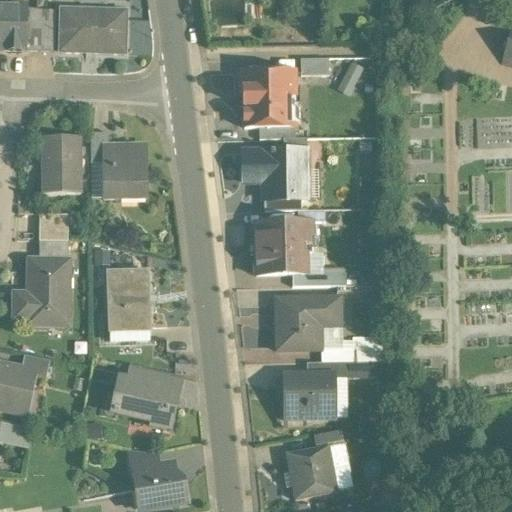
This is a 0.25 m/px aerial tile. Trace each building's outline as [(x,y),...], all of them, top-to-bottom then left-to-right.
[(27,12),(0,10),(0,54),(26,55),(27,25),(27,12)] [(124,17),(60,15),(58,57),(123,59),(124,17)] [(54,26),(27,25),(26,55),(53,56),(54,26)] [(327,63),(299,63),(300,80),(328,79),(327,63)] [(352,95),(360,69),(346,65),(339,91),(352,95)] [(294,76),(239,77),(240,96),(243,96),(243,133),(258,132),(294,131),(299,126),(299,113),(295,110),(294,76)] [(373,90),(360,83),(347,108),(360,116),(373,90)] [(294,131),(258,132),(259,144),(282,143),(283,143),(295,143),(294,131)] [(79,141),(42,142),(43,166),(47,166),(47,199),(79,198),(79,141)] [(102,141),(90,141),(90,167),(102,167),(101,150),(102,150),(102,141)] [(283,143),(282,143),(282,156),(305,156),(305,143),(283,143)] [(102,150),(101,150),(102,167),(102,204),(145,203),(144,150),(102,150)] [(305,177),(305,156),(282,156),(273,157),(272,154),(269,154),(269,157),(242,157),(242,188),(262,188),(263,204),(299,204),(299,177),(305,177)] [(300,215),(299,204),(263,204),(263,205),(263,216),(300,215)] [(380,209),(368,209),(368,222),(380,222),(380,209)] [(19,216),(17,238),(35,239),(37,217),(19,216)] [(67,217),(38,218),(38,245),(67,245),(67,217)] [(311,247),(310,227),(255,228),(256,280),(291,280),(305,280),(305,277),(305,258),(298,258),(297,247),(311,247)] [(67,245),(38,245),(38,264),(67,264),(67,245)] [(38,264),(28,263),(27,298),(14,297),(14,322),(26,322),(67,323),(68,264),(67,264),(38,264)] [(319,277),(305,277),(305,280),(291,280),(292,291),(345,290),(344,276),(342,273),(318,273),(319,277)] [(145,275),(106,277),(109,346),(148,344),(145,275)] [(337,302),(282,303),(283,327),(274,328),(275,355),(313,354),(313,330),(338,330),(337,302)] [(67,323),(26,322),(26,335),(67,335),(67,323)] [(352,352),(320,352),(320,367),(338,366),(352,366),(352,352)] [(352,366),(338,366),(339,383),(370,383),(369,366),(352,366)] [(37,376),(0,368),(0,413),(23,418),(28,394),(33,395),(37,376)] [(173,379),(131,369),(127,385),(170,395),(173,379)] [(333,378),(291,379),(291,396),(283,396),(283,424),(308,424),(308,415),(333,414),(333,378)] [(127,385),(120,383),(113,415),(112,415),(112,418),(150,427),(149,431),(170,436),(174,415),(166,413),(170,395),(127,385)] [(312,439),(315,453),(326,451),(327,452),(342,449),(339,434),(312,439)] [(351,494),(342,449),(327,452),(335,497),(351,494)] [(315,453),(286,459),(295,504),(335,497),(327,452),(326,451),(315,453)] [(149,458),(128,454),(132,480),(158,475),(154,457),(149,458)] [(158,475),(132,480),(135,496),(143,495),(145,511),(153,511),(185,506),(181,486),(173,478),(172,472),(158,475)]
